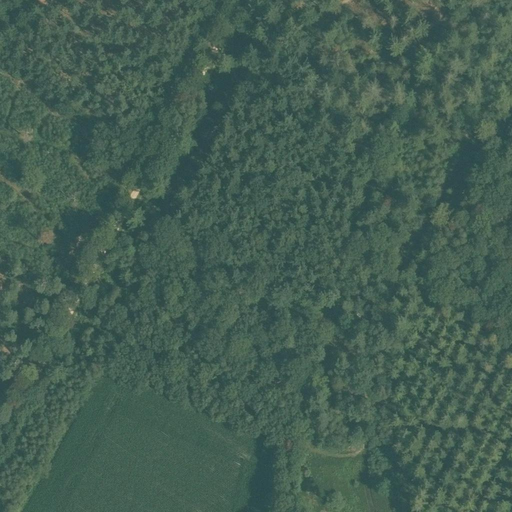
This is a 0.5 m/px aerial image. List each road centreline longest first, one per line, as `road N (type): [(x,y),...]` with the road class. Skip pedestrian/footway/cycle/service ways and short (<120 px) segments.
road 1 (track): [(242,1),(12,412)]
road 2 (track): [(373,276),(511,347)]
